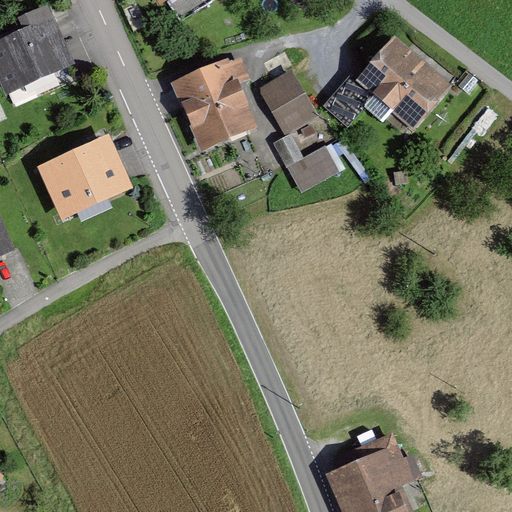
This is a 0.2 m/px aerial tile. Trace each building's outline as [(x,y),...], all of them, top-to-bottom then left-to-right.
[(165,0),(180,22),(214,0),(165,0)] [(36,95),(75,78),(45,12),(21,23),(23,28),(0,37),(0,72),(15,107),(37,97),(36,95)] [(365,80),(413,122),(441,90),(393,48),(365,80)] [(237,85),(229,88),(220,69),(183,85),(208,142),(253,123),(237,85)] [(262,91),(287,134),(315,117),(290,74),(262,91)] [(275,144),(287,167),(302,159),(290,137),(275,144)] [(46,172),(64,211),(123,184),(105,145),(46,172)] [(0,256),(15,250),(0,216),(0,256)] [(400,511),(390,487),(418,476),(410,457),(400,461),(391,438),(337,461),(343,475),(338,477),(353,511),(400,511)]
